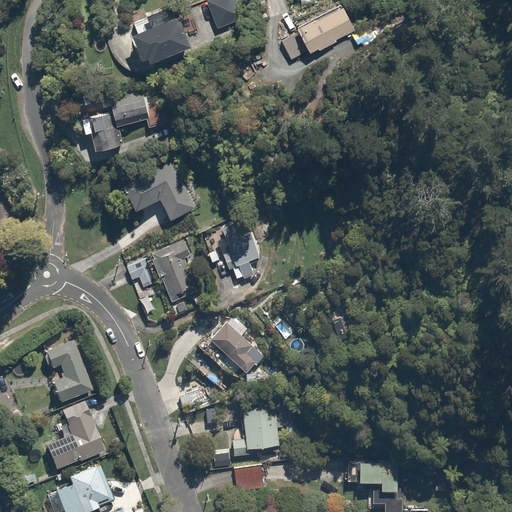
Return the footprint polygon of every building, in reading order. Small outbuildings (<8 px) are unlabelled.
[(237,0),(210,0),(207,1),(218,29),(245,18),(237,0)] [(288,56),(314,43),(316,46),(335,37),(333,34),(355,24),(343,0),(331,0),(293,19),(297,27),(278,36),(288,56)] [(133,37),(143,62),(148,60),(150,65),(192,47),(179,18),(133,37)] [(105,94),(107,103),(85,108),(93,146),(115,142),(111,122),(148,114),(142,86),(105,94)] [(119,177),(130,202),(155,191),(167,217),(193,206),(170,155),(119,177)] [(246,221),(213,235),(217,243),(206,248),(210,257),(220,252),(233,282),(254,273),(249,262),(262,256),(246,221)] [(171,243),(150,251),(169,300),(190,292),(171,243)] [(141,255),(125,261),(133,285),(150,279),(141,255)] [(261,353),(224,317),(208,334),(245,369),(261,353)] [(75,340),(47,351),(53,368),(62,365),(65,376),(54,381),(61,403),(94,390),(75,340)] [(200,380),(177,392),(185,408),(208,396),(200,380)] [(272,396),(238,401),(243,431),(230,433),(232,450),(279,443),(272,396)] [(86,399),(64,407),(72,429),(41,441),(51,465),(103,445),(86,399)] [(353,454),(353,472),(359,472),(359,484),(377,485),(377,482),(393,482),(394,455),(353,454)] [(93,457),(47,474),(60,511),(78,511),(110,500),(93,457)]
